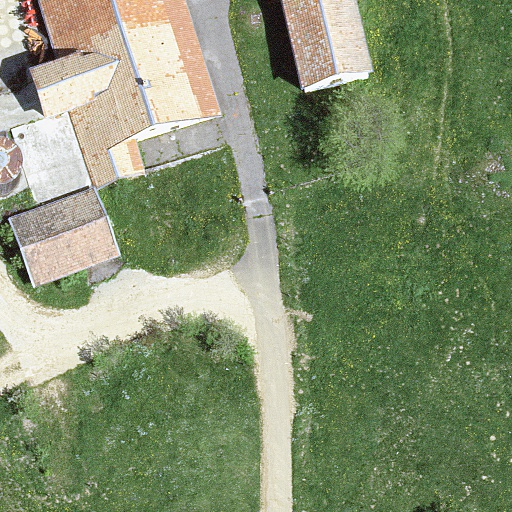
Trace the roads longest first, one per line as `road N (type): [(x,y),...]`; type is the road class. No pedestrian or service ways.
road 1 (unclassified): [(280,511),(280,308),(207,0)]
road 2 (track): [(444,0),(433,157),(417,239),(427,334),(455,399),(511,464)]
road 3 (track): [(0,384),(143,314),(277,292)]
